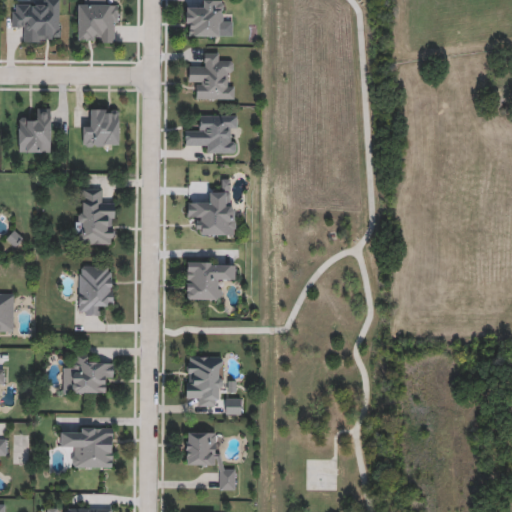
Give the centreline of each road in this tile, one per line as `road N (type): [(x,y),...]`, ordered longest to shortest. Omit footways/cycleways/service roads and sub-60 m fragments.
road 1 (residential): [(147,511),(151,0)]
road 2 (residential): [(151,80),(0,77)]
